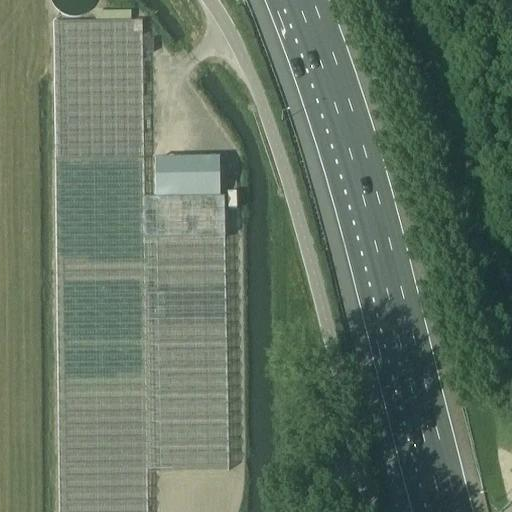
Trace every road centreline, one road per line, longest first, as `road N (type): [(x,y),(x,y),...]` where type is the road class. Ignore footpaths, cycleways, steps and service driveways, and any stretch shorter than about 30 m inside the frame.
road 1 (unclassified): [(304,511),(363,461),(277,138),(249,64),(207,0)]
road 2 (motorway): [(302,0),(350,134),(449,511)]
